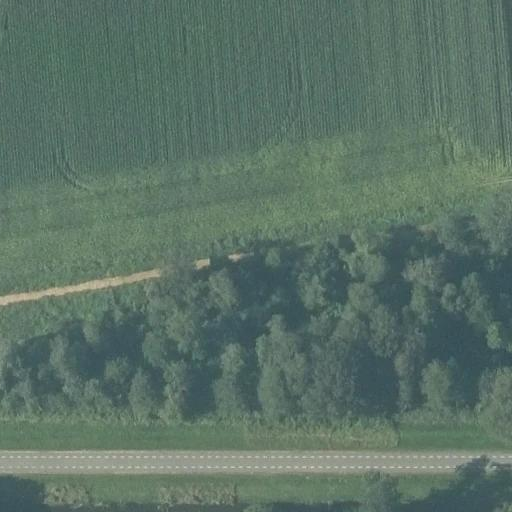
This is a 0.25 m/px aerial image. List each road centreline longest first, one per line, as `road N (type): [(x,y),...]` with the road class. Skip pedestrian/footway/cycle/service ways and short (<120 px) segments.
road 1 (tertiary): [(511,463),(0,463)]
road 2 (track): [(162,273),(511,217)]
